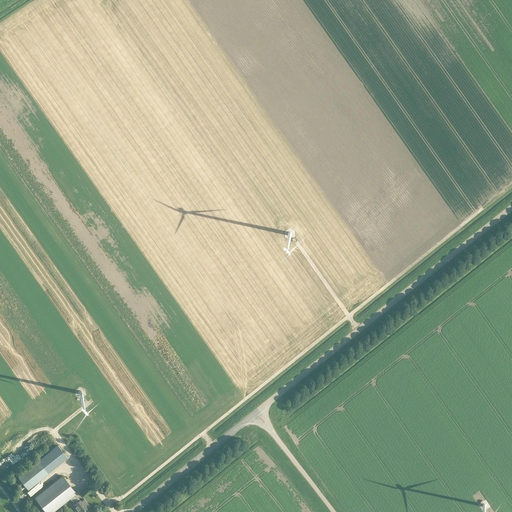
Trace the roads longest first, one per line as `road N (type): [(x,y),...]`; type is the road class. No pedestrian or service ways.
road 1 (unclassified): [(256,412),(511,208)]
road 2 (unclassified): [(131,511),(256,412)]
road 3 (unclassified): [(333,511),(256,412)]
